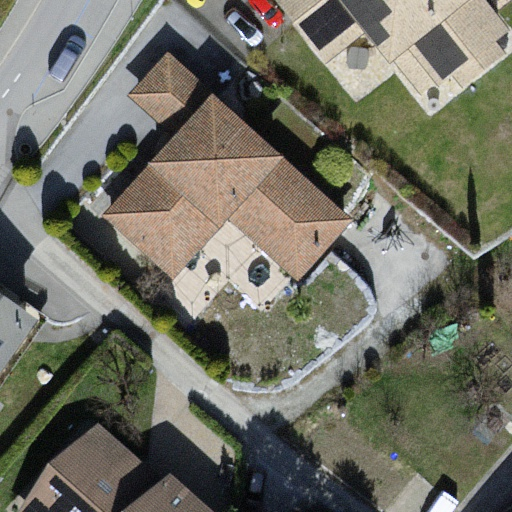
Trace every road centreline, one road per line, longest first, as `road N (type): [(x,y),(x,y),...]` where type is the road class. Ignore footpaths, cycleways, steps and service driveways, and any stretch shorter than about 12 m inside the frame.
road 1 (unknown): [(0,211),(359,511)]
road 2 (residential): [(74,0),(0,99)]
